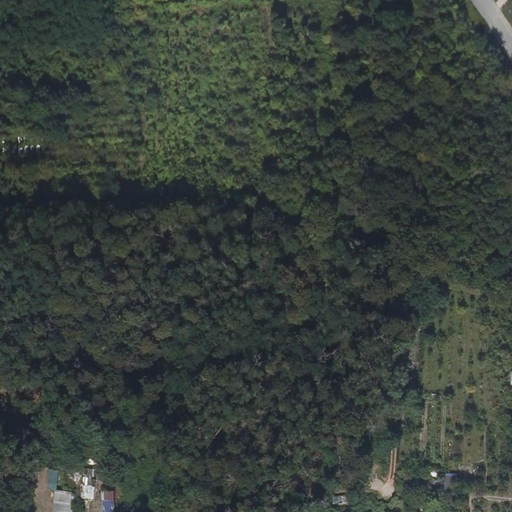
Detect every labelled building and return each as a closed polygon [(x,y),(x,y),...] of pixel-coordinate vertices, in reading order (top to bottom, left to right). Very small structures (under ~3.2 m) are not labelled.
[(50,490),(60,491),(61,471),(51,470),(50,490)] [(87,471),(80,472),(79,482),(86,482),(87,471)] [(91,485),(82,488),(87,500),(95,497),(91,485)] [(116,511),(116,491),(104,491),(104,511),(116,511)] [(55,511),(75,511),(76,494),(56,493),(55,511)]
